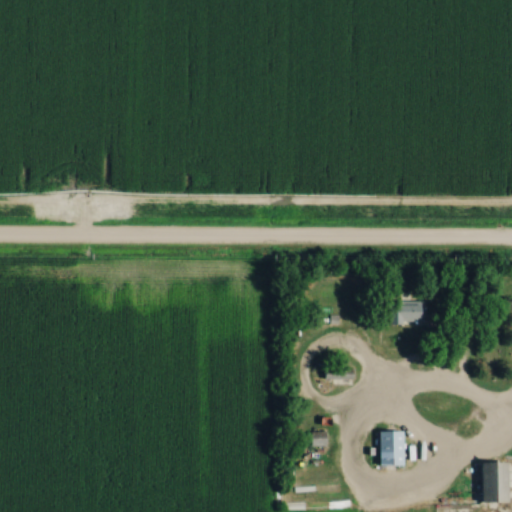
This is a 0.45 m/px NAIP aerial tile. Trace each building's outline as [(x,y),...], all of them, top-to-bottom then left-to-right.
[(382,300),(382,323),(418,323),(418,300),(382,300)] [(350,369),(321,363),(318,378),(347,384),(350,369)] [(399,430),(374,430),(374,466),(399,466),(399,430)] [(306,446),(323,446),(323,432),(306,432),(306,446)] [(501,502),(501,462),(475,462),(475,502),(501,502)]
